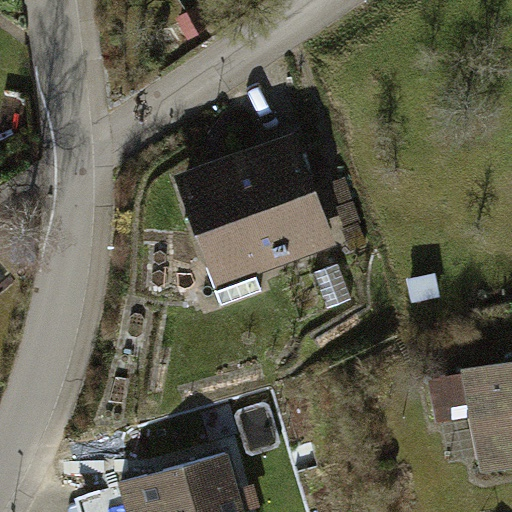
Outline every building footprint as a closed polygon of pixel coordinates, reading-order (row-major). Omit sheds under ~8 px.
[(220,291),(338,248),(333,234),(317,189),(298,137),(219,165),(180,179),(220,291)] [(347,179),(317,189),(333,234),(363,223),(347,179)] [(0,295),(17,283),(0,260),(0,295)] [(483,481),(511,475),(511,362),(462,372),(483,481)] [(129,511),(246,511),(231,455),(122,484),(129,511)]
